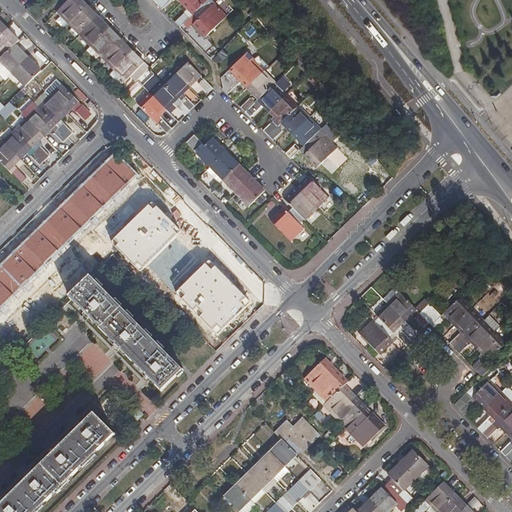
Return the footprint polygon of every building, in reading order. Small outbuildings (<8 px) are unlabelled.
[(69,24),(87,6),(80,0),(68,0),(57,12),(62,17),(69,24)] [(171,0),(161,0),(157,5),(162,10),(172,1),(171,0)] [(185,0),(181,4),(193,15),(208,0),(185,0)] [(208,0),(193,15),(198,20),(194,24),(206,37),(226,18),(208,0)] [(80,35),(98,18),(87,6),(69,24),(80,35)] [(185,14),(175,23),(180,28),(190,19),(185,14)] [(65,28),(69,24),(62,17),(57,20),(65,28)] [(91,47),(109,29),(98,18),(80,35),(91,47)] [(103,59),(121,41),(109,29),(91,47),(96,52),(103,59)] [(0,59),(0,60),(15,46),(18,43),(7,31),(0,37),(0,59)] [(199,31),(194,37),(203,45),(208,39),(199,31)] [(114,70),(132,53),(121,41),(103,59),(114,70)] [(0,61),(12,75),(28,59),(15,46),(0,60),(0,61)] [(93,56),(96,52),(91,47),(87,51),(93,56)] [(137,81),(148,69),(132,53),(114,70),(110,75),(121,86),(125,82),(131,77),(135,82),(137,81)] [(33,81),(41,73),(28,59),(12,75),(25,88),(33,81)] [(185,60),(173,71),(189,88),(200,76),(185,60)] [(0,74),(6,81),(12,75),(0,61),(0,74)] [(252,61),(223,89),(222,90),(227,95),(241,82),(247,88),(263,72),(252,61)] [(189,88),(173,71),(161,83),(181,102),(190,112),(195,107),(182,94),(189,88)] [(275,84),(263,72),(247,88),(259,100),(275,84)] [(213,89),(204,79),(199,85),(208,94),(213,89)] [(50,98),(66,115),(78,103),(62,87),(61,87),(56,82),(45,93),(50,98)] [(181,102),(161,83),(150,94),(165,110),(172,103),(185,116),(190,112),(181,102)] [(286,96),(275,84),(259,100),(264,105),(270,112),(286,96)] [(21,92),(7,106),(12,112),(27,97),(21,92)] [(165,110),(150,94),(138,105),(167,135),(172,129),(160,116),(165,110)] [(282,123),(298,107),(286,96),(270,112),(277,118),(263,132),(268,136),(278,127),(282,123)] [(55,126),(66,115),(50,98),(39,110),(55,126)] [(241,109),(245,113),(255,104),(250,99),(241,109)] [(264,105),(259,100),(255,104),(245,113),(250,118),(264,105)] [(86,121),(91,116),(82,107),(77,112),(86,121)] [(293,135),(309,119),(298,107),(282,123),(293,135)] [(39,110),(27,121),(43,137),(55,126),(39,110)] [(304,146),(320,130),(309,119),(293,135),(304,146)] [(27,121),(16,132),(32,149),(43,137),(27,121)] [(63,125),(59,130),(68,139),(73,134),(63,125)] [(268,136),(273,141),(283,132),(278,127),(268,136)] [(68,139),(59,130),(54,134),(63,144),(68,139)] [(338,148),(320,130),(304,146),(309,151),(304,157),(317,169),(338,148)] [(32,149),(16,132),(4,144),(20,160),(32,149)] [(194,136),(186,143),(210,168),(226,152),(213,139),(205,147),(194,136)] [(4,144),(0,147),(0,163),(9,172),(20,160),(4,144)] [(286,154),(291,159),(300,150),(295,145),(286,154)] [(41,148),(35,153),(45,162),(50,157),(41,148)] [(108,149),(0,262),(0,308),(130,181),(134,177),(108,149)] [(239,166),(226,152),(210,168),(223,181),(239,166)] [(45,162),(35,153),(31,157),(40,167),(45,162)] [(252,179),(239,166),(223,181),(236,194),(252,179)] [(18,170),(12,175),(21,184),(27,179),(18,170)] [(308,177),(297,189),(316,208),(328,197),(308,177)] [(265,192),(252,179),(236,194),(249,207),(265,192)] [(297,189),(286,200),(293,207),(305,220),(316,208),(297,189)] [(299,225),(305,220),(293,207),(287,213),(284,209),(271,221),(291,241),(303,229),(299,225)] [(162,392),(183,371),(90,277),(69,298),(162,392)] [(388,305),(400,293),(395,288),(383,299),(388,305)] [(420,314),(430,304),(425,300),(415,309),(400,293),(388,305),(405,322),(418,335),(424,329),(415,319),(411,316),(417,310),(420,314)] [(455,326),(472,310),(461,298),(441,317),(430,304),(420,314),(429,324),(437,331),(449,320),(455,326)] [(405,322),(388,305),(376,317),(377,317),(381,321),(396,337),(398,338),(406,346),(411,341),(398,328),(405,322)] [(455,349),(483,321),(472,310),(455,326),(461,332),(449,344),(455,349)] [(429,324),(420,314),(415,319),(424,329),(429,324)] [(381,321),(377,317),(360,335),(380,355),(398,338),(396,337),(381,321)] [(478,349),(495,333),(483,321),(455,349),(459,354),(471,343),(478,349)] [(483,378),(495,366),(489,361),(506,344),(495,333),(478,349),(484,356),(472,367),(480,375),(483,378)] [(305,380),(316,392),(336,371),(325,360),(305,380)] [(336,371),(316,392),(327,403),(344,386),(348,383),(336,371)] [(485,410),(502,394),(490,382),(473,398),(467,393),(456,404),(456,407),(465,416),(478,404),(485,410)] [(327,403),(324,407),(335,418),(356,398),(344,386),(327,403)] [(483,434),(511,405),(511,391),(508,388),(502,394),(485,410),(491,417),(478,429),(483,434)] [(316,392),(313,395),(324,407),(327,403),(316,392)] [(356,398),(335,418),(347,430),(361,415),(367,409),(356,398)] [(507,433),(511,428),(511,405),(483,434),(488,439),(500,427),(507,433)] [(0,511),(35,511),(114,435),(93,414),(0,505),(0,511)] [(361,415),(347,430),(364,447),(384,427),(372,415),(367,420),(361,415)] [(302,419),(280,440),(281,441),(296,456),(301,451),(303,453),(320,437),(302,419)] [(511,428),(507,433),(511,437),(511,440),(501,452),(505,457),(511,450),(511,428)] [(281,441),(270,452),(285,467),(296,456),(281,441)] [(400,464),(415,480),(429,467),(413,451),(400,464)] [(270,452),(259,463),(274,478),(285,467),(270,452)] [(259,463),(247,474),(262,490),(274,478),(259,463)] [(387,484),(397,495),(403,490),(404,491),(415,480),(400,464),(388,475),(392,479),(387,484)] [(310,470),(299,481),(309,492),(321,481),(310,470)] [(247,474),(236,486),(251,501),(262,490),(247,474)] [(274,478),(262,490),(266,494),(278,482),(274,478)] [(299,481),(287,492),(298,503),(309,492),(299,481)] [(322,481),(311,492),(320,501),(331,490),(322,481)] [(370,500),(381,511),(389,511),(397,505),(392,500),(397,495),(387,484),(382,489),(382,488),(370,500)] [(425,502),(435,511),(437,511),(455,495),(443,484),(431,496),(425,502)] [(236,486),(224,497),(239,511),(251,501),(236,486)] [(287,492),(276,504),(283,511),(289,511),(298,503),(287,492)] [(306,511),(311,511),(320,503),(310,493),(299,505),(306,511)] [(437,511),(460,511),(466,506),(455,495),(437,511)] [(357,511),(381,511),(370,500),(357,511)] [(251,501),(239,511),(249,511),(255,506),(251,501)]
